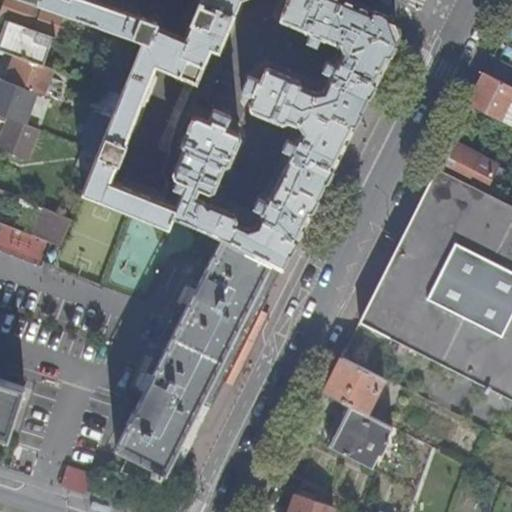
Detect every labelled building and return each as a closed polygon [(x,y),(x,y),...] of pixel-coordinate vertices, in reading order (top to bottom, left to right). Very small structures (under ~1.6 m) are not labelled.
[(31,0),(6,0),(1,18),(8,21),(53,36),(63,11),(31,0)] [(168,227),(174,214),(208,228),(223,236),(270,260),(282,267),(396,41),(386,18),(344,0),(287,0),(280,18),(307,29),(306,31),(331,41),(331,39),(341,43),(343,51),(339,60),(338,59),(326,82),(327,83),(324,90),(315,90),(301,85),(300,80),(270,67),(264,68),(259,81),(256,80),(251,92),(254,93),(249,105),(253,109),(280,121),(287,120),(287,118),(299,124),(302,131),(299,138),(297,137),(286,160),(287,161),(272,192),(271,191),(259,214),(262,216),(258,224),(247,227),(235,222),(237,217),(234,213),(211,203),(207,204),(204,198),(195,194),(199,185),(210,190),(213,189),(224,164),(229,162),(240,138),(238,132),(223,126),(224,123),(213,118),(211,121),(197,115),(193,116),(181,144),(184,148),(174,172),(176,176),(186,180),(175,206),(163,201),(165,197),(122,181),(121,184),(114,181),(119,167),(115,165),(117,161),(119,162),(127,143),(124,142),(129,130),(133,132),(155,77),(151,75),(156,64),(174,71),(177,80),(187,84),(174,115),(161,150),(167,153),(181,118),(197,79),(213,86),(223,63),(207,57),(211,46),(219,49),(239,0),(31,0),(63,11),(143,39),(133,65),(122,93),(120,96),(112,116),(110,120),(98,151),(92,168),(82,192),(168,227)] [(42,64),(53,36),(8,21),(0,42),(0,49),(15,55),(42,64)] [(104,54),(93,83),(122,93),(133,65),(104,54)] [(43,94),(53,68),(42,64),(15,55),(6,80),(43,94)] [(511,86),(485,73),(469,105),(511,127),(511,86)] [(38,128),(50,97),(43,94),(6,80),(0,78),(0,113),(9,117),(38,128)] [(97,110),(112,116),(120,96),(105,90),(97,110)] [(110,120),(97,115),(85,146),(86,147),(98,151),(110,120)] [(40,135),(42,130),(38,128),(9,117),(0,141),(0,150),(26,160),(36,134),(40,135)] [(498,165),(450,141),(438,167),(485,191),(498,165)] [(98,151),(86,147),(80,163),(92,168),(98,151)] [(511,249),(511,204),(493,195),(485,191),(438,167),(419,203),(511,249)] [(511,398),(511,249),(419,203),(391,259),(359,322),(511,398)] [(43,207),(32,235),(61,246),(72,219),(43,207)] [(163,472),(270,260),(223,236),(193,294),(187,305),(150,378),(144,390),(115,447),(129,455),(122,469),(142,479),(149,465),(151,466),(149,471),(159,476),(161,471),(163,472)] [(270,260),(163,472),(175,478),(282,267),(270,260)] [(184,304),(187,305),(193,294),(190,292),(184,304)] [(366,414),(384,378),(342,357),(324,392),(351,406),(366,414)] [(141,388),(144,390),(150,378),(147,376),(141,388)] [(0,438),(7,440),(24,387),(0,379),(0,438)] [(351,406),(330,446),(371,466),(378,453),(382,455),(388,444),(386,443),(388,439),(386,438),(392,427),(366,414),(351,406)] [(296,494),(295,496),(327,511),(331,511),(333,507),(296,494)] [(327,511),(295,496),(289,511),(327,511)]
